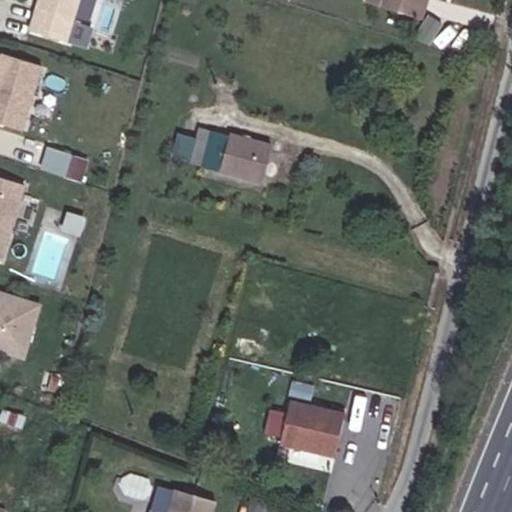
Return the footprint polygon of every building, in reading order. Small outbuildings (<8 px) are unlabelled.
[(66,42),(78,0),(39,0),(30,32),(66,42)] [(425,0),(380,0),(380,2),(420,15),(425,0)] [(0,125),(20,132),(40,68),(1,56),(0,58),(0,125)] [(214,170),(224,134),(205,129),(195,165),(214,170)] [(266,145),(224,134),(214,170),(256,181),(266,145)] [(79,183),(85,164),(68,159),(62,178),(79,183)] [(0,256),(22,187),(0,180),(0,256)] [(0,350),(20,357),(36,307),(0,295),(0,350)] [(344,413),(289,399),(276,443),(298,449),(299,444),(334,451),(344,413)] [(209,511),(213,502),(193,496),(173,490),(166,511),(209,511)]
